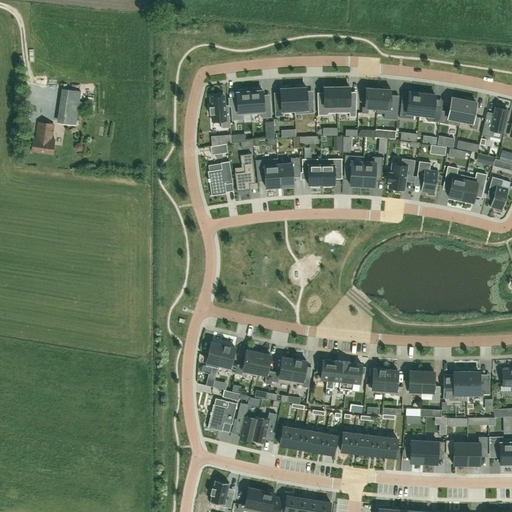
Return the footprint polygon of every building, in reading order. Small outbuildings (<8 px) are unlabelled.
[(313,100),(307,100),(306,87),(304,87),(304,85),(296,86),(296,88),(293,88),(295,114),(314,113),(313,100)] [(281,97),(274,97),(275,116),(282,116),(282,113),(294,112),(294,114),(295,114),(293,88),(290,88),(290,86),(282,87),(282,88),(280,89),(281,97)] [(350,100),(349,86),(336,87),(337,113),(349,112),(349,116),(356,116),(356,100),(350,100)] [(337,113),(336,87),(324,87),(324,100),(317,101),(318,115),(327,115),(329,113),(337,113)] [(382,89),(378,88),(376,112),(384,113),(384,118),(397,119),(398,103),(390,103),(391,89),(389,89),(389,87),(382,87),(382,89)] [(261,88),(252,89),(252,91),(249,91),(251,114),(259,114),(259,116),(262,118),(271,117),(270,102),(265,103),(263,101),(262,90),(261,90),(261,88)] [(376,112),(378,88),(366,88),(365,107),(362,107),(362,113),(368,113),(368,108),(376,108),(376,112)] [(243,115),(251,114),(249,91),(246,91),(246,89),(238,90),(238,92),(236,92),(237,103),(236,105),(230,106),(232,120),(241,119),(243,117),(243,115)] [(422,93),(409,91),(408,103),(401,102),(399,117),(411,119),(411,114),(419,115),(422,93)] [(435,95),(422,93),(419,115),(427,116),(427,120),(439,122),(442,107),(433,106),(435,95)] [(211,106),(209,106),(210,114),(212,114),(212,121),(221,121),(221,128),(230,127),(228,105),(225,105),(224,95),(210,96),(211,106)] [(460,120),(464,100),(452,98),(449,111),(443,110),(441,122),(447,124),(448,118),(460,120)] [(465,100),(464,100),(460,120),(459,122),(471,125),(471,128),(477,129),(479,117),(473,116),(476,102),(473,102),(474,99),(466,98),(465,100)] [(486,113),(481,134),(490,136),(492,129),(502,132),(507,109),(495,107),(494,115),(486,113)] [(61,111),(59,123),(76,125),(77,113),(61,111)] [(51,139),(54,125),(38,122),(36,137),(33,136),(31,151),(52,154),(54,140),(51,139)] [(274,131),(273,122),(265,122),(266,132),(274,131)] [(375,130),(375,137),(379,137),(387,138),(395,139),(396,132),(375,130)] [(387,146),(387,138),(379,137),(379,145),(387,146)] [(477,152),(478,144),(468,142),(467,150),(477,152)] [(226,144),(210,146),(212,155),(228,152),(226,144)] [(464,159),(466,152),(450,148),(448,156),(464,159)] [(501,159),(509,161),(511,153),(503,151),(501,159)] [(241,164),(243,163),(244,172),(235,173),(235,172),(234,172),(237,191),(240,191),(241,194),(250,193),(249,190),(250,189),(249,183),(255,183),(251,153),(240,155),(241,164)] [(493,158),(478,154),(476,161),(492,165),(493,158)] [(363,156),(345,155),(344,171),(351,171),(350,185),(362,185),(363,156)] [(374,173),(381,173),(382,157),(372,156),(372,160),(363,160),(363,156),(362,185),(374,186),(374,173)] [(285,186),(285,188),(292,187),(292,185),(293,185),(293,175),(300,175),(300,176),(300,157),(290,158),(291,163),(278,164),(278,158),(277,158),(280,187),(284,186),(285,186)] [(275,187),(280,187),(277,158),(277,159),(256,161),(256,160),(255,160),(257,181),(258,181),(258,180),(265,179),(265,188),(267,187),(267,189),(274,189),(274,187),(275,187)] [(321,159),(321,185),(323,185),(323,186),(323,187),(324,187),(330,187),(331,187),(331,186),(331,185),(334,184),(334,172),(341,171),(341,158),(321,159)] [(401,189),(404,189),(406,175),(412,176),(415,160),(402,158),(401,165),(392,164),(391,173),(389,172),(388,181),(390,181),(389,187),(394,188),(394,190),(401,191),(401,189)] [(495,158),(493,166),(508,170),(510,162),(495,158)] [(321,185),(321,159),(302,159),(302,172),(308,172),(308,185),(311,185),(311,186),(311,187),(312,187),(318,187),(319,187),(319,186),(319,185),(321,185)] [(232,183),(229,161),(221,163),(221,164),(221,169),(209,171),(208,171),(209,178),(207,178),(208,182),(209,181),(211,195),(226,193),(226,191),(225,184),(232,183)] [(419,161),(417,176),(423,177),(421,191),(427,192),(427,194),(434,195),(438,171),(429,170),(430,163),(419,161)] [(448,196),(460,199),(466,176),(457,174),(458,168),(447,166),(444,181),(451,183),(448,196)] [(466,176),(460,199),(473,202),(476,188),(483,190),(486,175),(476,172),(475,178),(466,176)] [(488,191),(494,192),(490,207),(495,208),(495,210),(502,212),(508,188),(501,186),(503,180),(492,177),(488,191)] [(444,209),(457,211),(459,203),(445,201),(444,209)] [(217,368),(223,344),(211,341),(205,366),(212,367),(210,374),(208,374),(206,385),(213,387),(217,368)] [(223,344),(217,368),(218,368),(218,367),(229,370),(228,371),(235,373),(237,364),(231,363),(235,347),(223,344)] [(237,364),(235,373),(242,375),(242,373),(254,375),(254,373),(258,352),(247,350),(243,366),(237,364)] [(258,352),(254,373),(266,376),(264,383),(271,384),(272,381),(273,372),(267,370),(270,354),(258,352)] [(280,373),(273,372),(272,381),(290,384),(294,359),(282,356),(280,373)] [(290,384),(291,383),(302,385),(302,386),(308,387),(310,378),(304,377),(306,361),(294,359),(290,384)] [(322,367),(321,373),(320,379),(327,379),(326,388),(333,388),(334,380),(336,360),(335,360),(335,361),(323,360),(322,362),(322,367)] [(349,362),(336,360),(334,380),(340,381),(339,388),(340,388),(346,389),(349,362)] [(349,362),(346,389),(352,390),(353,390),(353,382),(360,383),(361,374),(361,366),(362,364),(349,363),(349,362)] [(384,393),(385,369),(373,368),(372,384),(366,384),(365,393),(372,394),(372,392),(384,393)] [(502,380),(502,386),(510,386),(510,390),(511,389),(511,369),(510,370),(510,368),(511,368),(503,368),(503,370),(502,370),(502,372),(500,372),(500,380),(502,380)] [(398,370),(385,369),(384,393),(395,394),(395,395),(402,396),(403,386),(396,386),(398,370)] [(402,396),(402,404),(410,404),(411,396),(421,397),(422,371),(410,370),(409,381),(408,383),(403,382),(403,386),(402,396)] [(432,392),(432,401),(439,401),(440,385),(433,385),(434,371),(422,371),(421,397),(421,392),(432,392)] [(444,380),(443,398),(458,398),(458,396),(466,396),(466,371),(460,371),(460,372),(453,372),(453,374),(444,374),(444,380)] [(472,371),(466,371),(466,396),(483,396),(483,394),(489,394),(489,379),(482,379),(482,380),(479,380),(479,372),(473,372),(472,371)] [(238,400),(240,393),(223,389),(221,396),(238,400)] [(237,403),(228,401),(227,407),(213,404),(211,411),(210,411),(209,414),(211,414),(207,428),(222,431),(224,422),(231,424),(237,403)] [(236,421),(236,423),(241,424),(240,427),(243,428),(241,434),(240,438),(251,441),(252,439),(256,419),(246,416),(248,405),(248,404),(241,403),(240,403),(236,421)] [(256,419),(252,439),(263,441),(264,437),(265,433),(271,435),(272,432),(276,414),(269,413),(268,419),(257,417),(256,419)] [(294,428),(283,426),(279,444),(290,446),(294,428)] [(301,448),(304,430),(294,428),(290,446),(301,448)] [(312,450),(315,432),(304,430),(301,448),(312,450)] [(322,452),(326,434),(315,432),(312,450),(322,452)] [(351,452),(354,433),(343,432),(340,451),(351,452)] [(362,453),(364,434),(354,433),(351,452),(362,453)] [(333,454),(337,436),(326,434),(322,452),(333,454)] [(373,455),(375,436),(364,434),(362,453),(373,455)] [(384,456),(386,437),(375,436),(373,455),(384,456)] [(467,442),(467,464),(480,464),(480,452),(486,452),(486,437),(480,436),(480,442),(467,442)] [(511,465),(511,438),(503,439),(503,436),(490,436),(491,451),(500,451),(500,457),(500,464),(506,464),(506,466),(511,465)] [(395,457),(397,438),(386,437),(384,456),(395,457)] [(404,440),(404,450),(411,450),(410,462),(416,462),(417,462),(422,463),(423,463),(424,441),(404,440)] [(467,464),(467,442),(454,442),(454,440),(446,440),(445,453),(453,453),(453,464),(467,464)] [(424,441),(423,463),(424,463),(429,463),(430,463),(436,463),(436,458),(437,451),(444,452),(444,442),(424,441)] [(211,487),(210,495),(212,495),(210,503),(231,508),(234,492),(227,490),(229,483),(215,480),(213,488),(211,487)] [(238,503),(237,509),(252,511),(256,511),(261,490),(248,487),(244,504),(238,503)] [(261,490),(256,511),(278,511),(280,507),(272,506),(274,497),(275,491),(267,489),(267,491),(261,490)] [(287,495),(284,511),(295,511),(298,497),(287,495)] [(306,511),(309,499),(298,497),(295,511),(306,511)] [(309,499),(306,511),(317,511),(319,500),(309,499)] [(319,500),(317,511),(328,511),(330,502),(319,500)]
